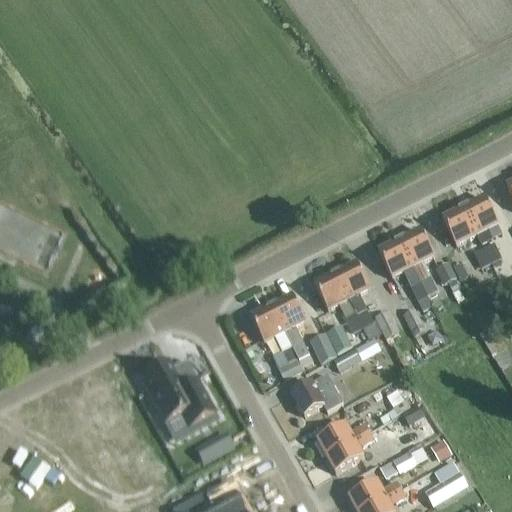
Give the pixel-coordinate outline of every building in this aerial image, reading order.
[(485,203),(464,213),(478,240),(483,249),(493,244),(489,235),(499,230),(485,203)] [(464,213),(443,224),(457,251),(478,240),(464,213)] [(423,268),(426,267),(435,262),(421,235),(400,246),(428,301),(438,295),(431,280),(430,281),(423,268)] [(433,310),(428,301),(400,246),(379,256),(393,283),(403,278),(423,315),(433,310)] [(496,247),(486,252),(493,266),(503,261),(496,247)] [(482,272),(493,266),(486,252),(475,257),(482,272)] [(461,280),(473,274),(465,259),(454,265),(461,280)] [(457,282),(449,266),(435,273),(443,289),(457,282)] [(360,300),(361,299),(371,294),(357,267),(336,278),(364,332),(370,344),(375,341),(376,342),(384,338),(387,344),(402,336),(390,314),(372,324),(360,300)] [(336,278),(315,289),(329,316),(339,310),(353,338),(364,332),(336,278)] [(292,300),(271,311),(292,351),(299,366),(309,361),(311,360),(296,333),(306,328),(292,300)] [(271,311),(251,321),(265,349),(275,343),(282,356),(292,351),(271,311)] [(426,335),(416,313),(403,319),(413,341),(426,335)] [(328,337),(338,358),(352,352),(347,341),(342,331),(328,337)] [(338,358),(328,337),(311,345),(324,370),(335,364),(340,361),(338,358)] [(370,345),(335,364),(342,377),(364,364),(382,354),(375,342),(370,345)] [(304,376),(299,366),(292,351),(282,356),(289,369),(281,372),(280,373),(286,385),(304,376)] [(168,364),(138,380),(164,427),(182,418),(190,432),(216,417),(197,383),(183,390),(168,364)] [(327,379),(292,399),(305,422),(324,411),(328,417),(343,408),(327,379)] [(397,394),(386,401),(393,412),(404,405),(397,394)] [(417,410),(403,419),(409,429),(424,420),(417,410)] [(346,428),(317,444),(326,461),(369,438),(365,431),(351,438),(346,428)] [(373,445),(369,438),(326,461),(336,478),(364,462),(359,453),(373,445)] [(445,442),(434,447),(441,462),(452,456),(445,442)] [(393,466),(380,472),(386,483),(398,476),(400,479),(417,470),(410,456),(393,466)] [(433,511),(467,492),(459,479),(426,499),(433,511)] [(378,486),(349,502),(354,511),(369,511),(401,495),(397,488),(383,496),(378,486)] [(405,502),(401,495),(369,511),(392,511),(391,510),(405,502)] [(194,511),(190,504),(176,511),(227,511),(223,503),(206,511),(194,511)]
